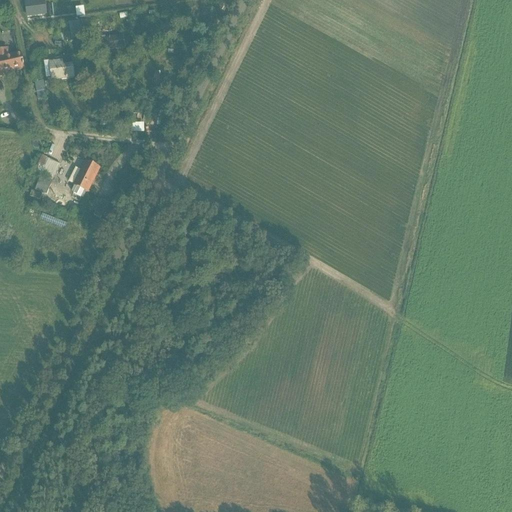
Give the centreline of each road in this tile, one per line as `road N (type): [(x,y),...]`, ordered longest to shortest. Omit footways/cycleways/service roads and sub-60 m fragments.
road 1 (unclassified): [(0,495),(238,0)]
road 2 (track): [(168,145),(61,134),(40,122),(10,0)]
